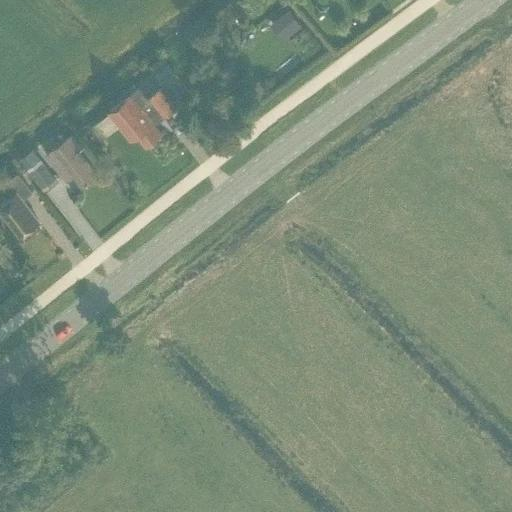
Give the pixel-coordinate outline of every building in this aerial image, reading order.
[(295,0),(287,0),(279,10),(302,29),(313,15),(295,0)] [(178,74),(163,55),(149,65),(164,85),(178,74)] [(175,108),(159,88),(147,97),(139,87),(109,111),(130,138),(136,133),(145,144),(161,132),(154,123),(162,117),(163,118),(175,108)] [(82,149),(71,134),(46,154),(63,177),(70,172),(81,187),(97,175),(79,151),(82,149)] [(58,180),(40,157),(26,168),(43,191),(58,180)] [(0,209),(20,235),(39,220),(22,199),(32,192),(17,172),(7,180),(15,191),(0,202),(0,209)]
